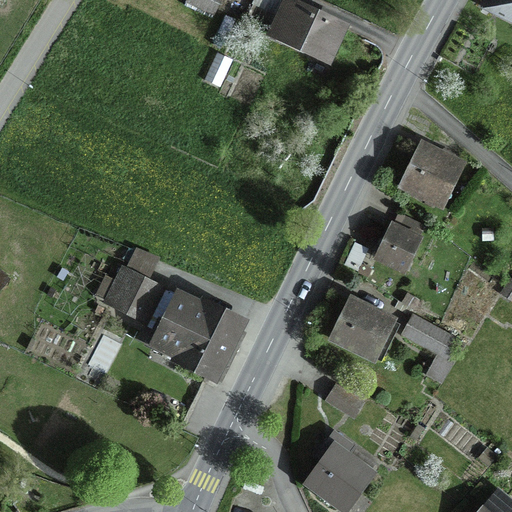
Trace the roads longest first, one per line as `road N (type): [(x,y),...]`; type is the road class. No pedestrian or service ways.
road 1 (tertiary): [(239,411),(400,76)]
road 2 (residential): [(400,76),(511,184)]
